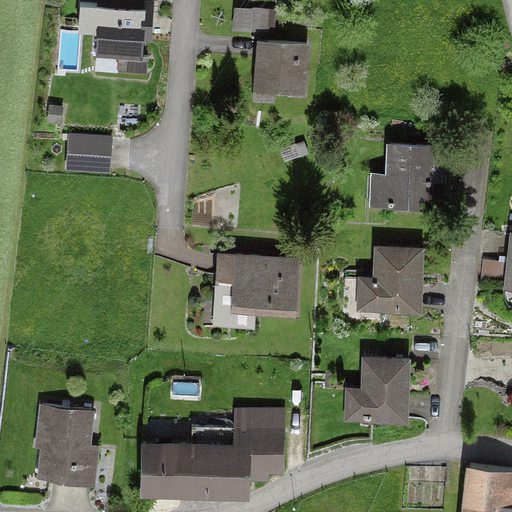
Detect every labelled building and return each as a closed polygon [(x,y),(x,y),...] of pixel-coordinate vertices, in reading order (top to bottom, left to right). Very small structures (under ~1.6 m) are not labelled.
[(139,56),(141,33),(142,16),(126,15),(127,0),(125,0),(97,0),(94,53),(139,56)] [(248,9),(233,8),(232,28),(247,29),(248,9)] [(265,40),(263,57),(255,56),(253,83),(271,85),(271,91),(300,93),(304,43),(265,40)] [(70,136),(67,166),(105,168),(107,138),(70,136)] [(387,143),(385,203),(427,205),(429,145),(387,143)] [(511,231),(509,231),(506,262),(481,259),(478,283),(504,286),(503,288),(511,289),(511,231)] [(373,307),(416,309),(418,248),(376,247),(375,247),(373,307)] [(291,313),(294,258),(234,254),(233,275),(216,274),(213,322),(249,324),(250,310),(291,313)] [(404,394),(404,393),(405,359),(362,357),(360,417),(403,419),(404,394)] [(50,447),(47,477),(89,482),(93,449),(84,448),(89,409),(40,404),(35,445),(50,447)] [(280,468),(281,427),(219,425),(219,415),(208,415),(207,425),(190,424),(189,446),(143,445),(143,439),(141,439),(139,486),(246,490),(246,477),(265,477),(265,468),(280,468)] [(511,511),(511,488),(503,487),(505,471),(510,471),(510,468),(468,463),(462,511),(511,511)]
